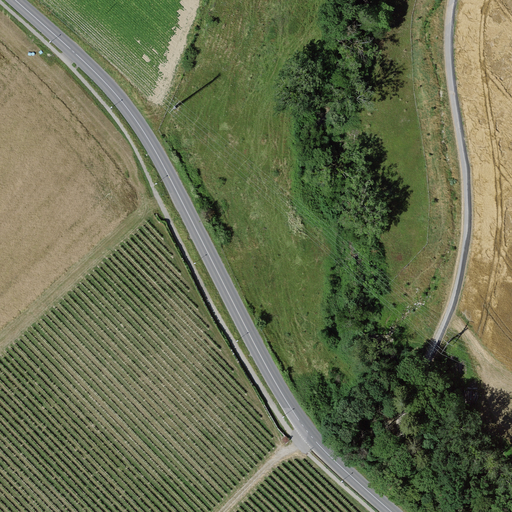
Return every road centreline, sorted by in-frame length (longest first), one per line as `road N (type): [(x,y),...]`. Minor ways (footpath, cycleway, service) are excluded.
road 1 (tertiary): [(14,0),(139,124),(302,425),(391,511)]
road 2 (residential): [(453,0),(449,53),(467,235),(458,287),(403,407),(400,435),(414,477),(446,511)]
